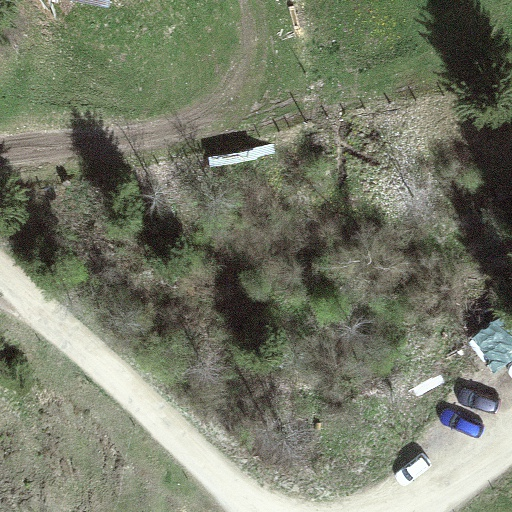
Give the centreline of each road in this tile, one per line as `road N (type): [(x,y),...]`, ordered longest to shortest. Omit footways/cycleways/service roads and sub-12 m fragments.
road 1 (track): [(0,277),(256,511)]
road 2 (track): [(253,0),(248,68),(205,125),(127,137),(0,136)]
road 3 (track): [(409,511),(511,442)]
